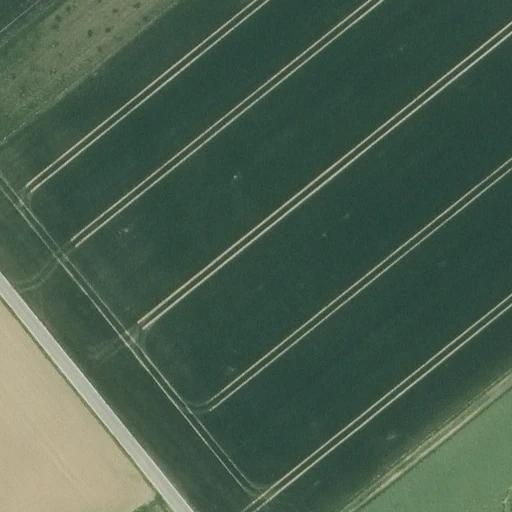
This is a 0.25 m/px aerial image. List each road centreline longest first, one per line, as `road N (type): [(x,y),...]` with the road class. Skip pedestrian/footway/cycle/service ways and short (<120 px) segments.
road 1 (track): [(0,283),(183,511)]
road 2 (track): [(511,379),(348,511)]
